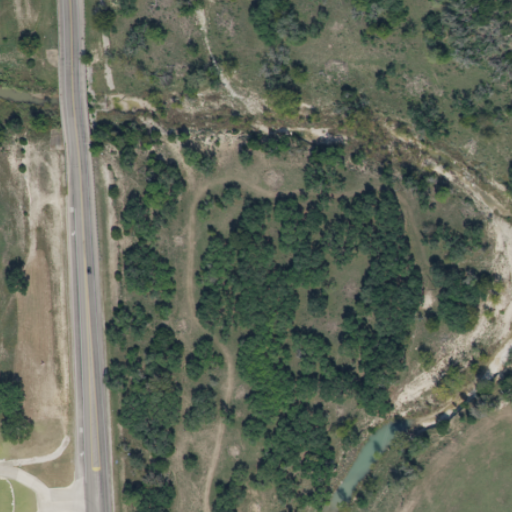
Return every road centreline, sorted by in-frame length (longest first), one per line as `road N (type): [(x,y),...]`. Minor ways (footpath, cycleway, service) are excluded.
road 1 (trunk): [(96,511),(76,0)]
road 2 (residential): [(61,502),(35,481),(0,473),(61,502)]
